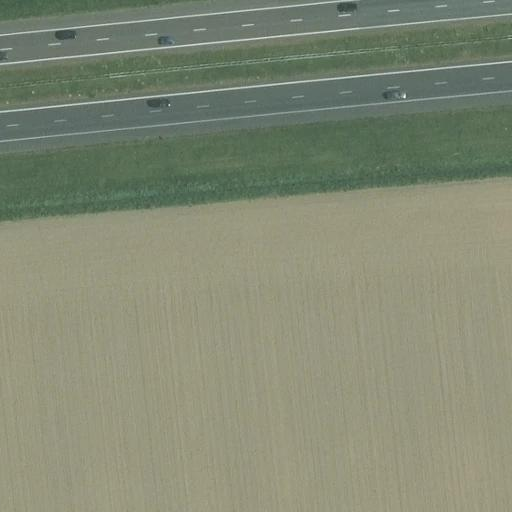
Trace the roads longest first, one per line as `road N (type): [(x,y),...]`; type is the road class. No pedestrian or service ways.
road 1 (motorway): [(0,130),(511,79)]
road 2 (motorway): [(511,6),(0,54)]
